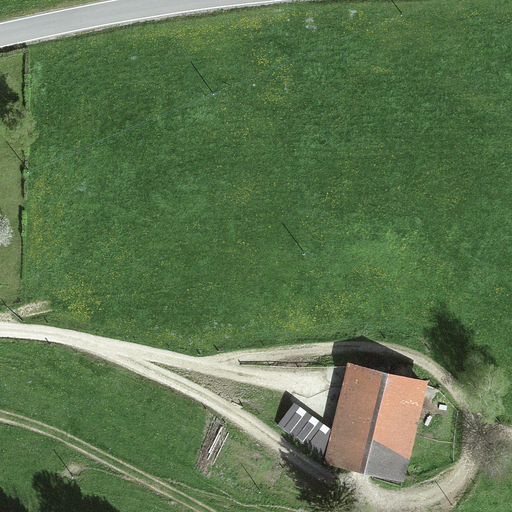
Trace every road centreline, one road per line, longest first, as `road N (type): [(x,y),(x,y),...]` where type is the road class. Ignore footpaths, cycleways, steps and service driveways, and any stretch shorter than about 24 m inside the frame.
road 1 (track): [(0,329),(113,352),(207,394),(317,468),(399,498),(434,495),(457,482),(472,461),(475,426),(511,435)]
road 2 (track): [(191,360),(313,348),(395,350),(443,374),(475,426)]
road 3 (track): [(38,332),(317,387)]
road 4 (track): [(217,511),(92,447),(0,413)]
road 5 (tertiary): [(0,35),(181,0)]
